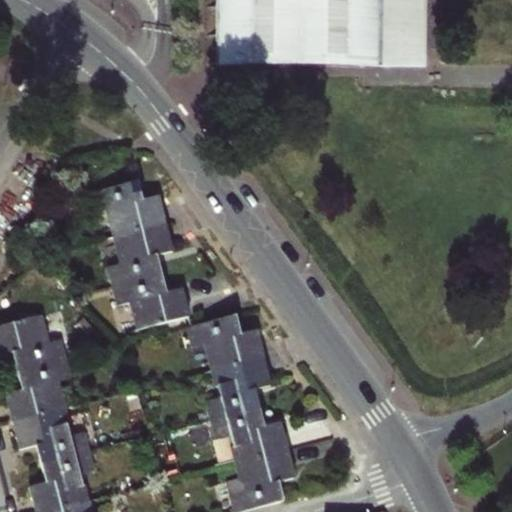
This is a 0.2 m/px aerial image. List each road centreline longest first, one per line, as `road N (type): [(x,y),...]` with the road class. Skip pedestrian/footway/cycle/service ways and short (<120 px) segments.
road 1 (tertiary): [(76,34),(149,101),(399,442)]
road 2 (residential): [(0,163),(76,34)]
road 3 (residential): [(304,511),(422,480)]
